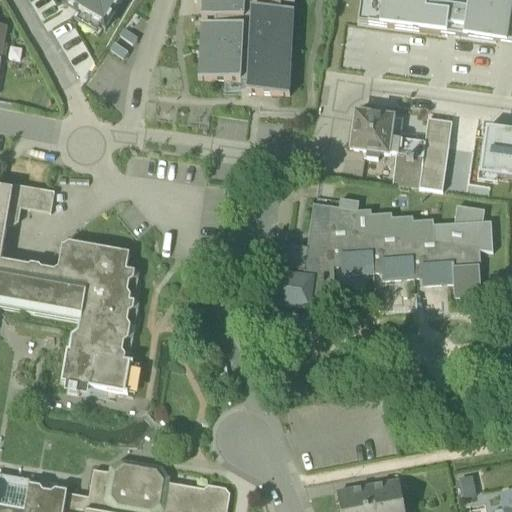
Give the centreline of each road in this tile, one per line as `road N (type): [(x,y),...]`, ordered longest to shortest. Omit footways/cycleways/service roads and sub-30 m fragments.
road 1 (residential): [(87,148),(132,137),(309,159),(353,93),(511,114)]
road 2 (residential): [(15,0),(82,116),(87,148)]
